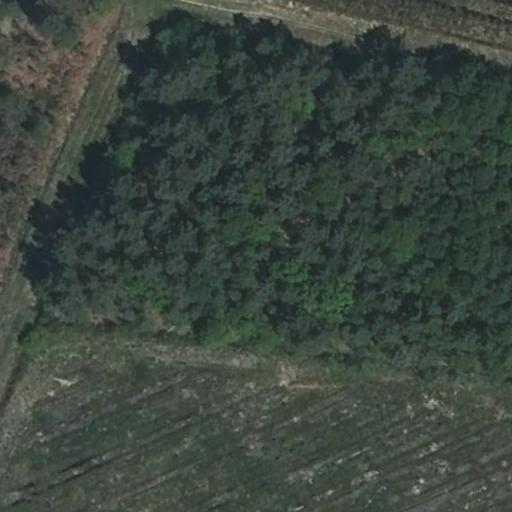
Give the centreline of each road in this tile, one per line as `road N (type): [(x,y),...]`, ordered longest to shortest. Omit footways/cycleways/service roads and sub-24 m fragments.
road 1 (track): [(146,0),(0,377)]
road 2 (track): [(511,72),(190,0)]
